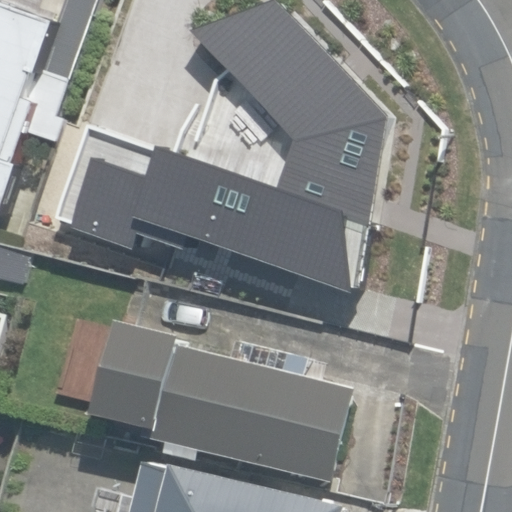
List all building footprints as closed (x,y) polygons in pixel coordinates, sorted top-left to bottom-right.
[(62,141),(69,120),(62,118),(75,83),(52,75),(70,25),(0,0),(0,211),(16,217),(34,168),(29,167),(40,134),(62,141)] [(142,214),(360,285),(400,112),(290,0),(261,0),(202,24),(294,137),(285,166),(169,130),(165,143),(101,123),(71,212),(134,236),(142,214)] [(0,385),(22,299),(0,289),(0,385)] [(157,434),(342,480),(365,388),(293,371),(297,354),(247,341),(242,358),(196,347),(198,336),(119,313),(94,408),(159,425),(157,434)] [(358,511),(360,506),(189,461),(186,472),(161,465),(148,511),(358,511)]
